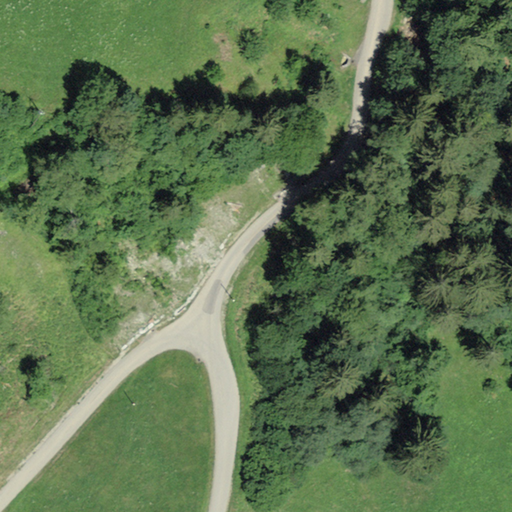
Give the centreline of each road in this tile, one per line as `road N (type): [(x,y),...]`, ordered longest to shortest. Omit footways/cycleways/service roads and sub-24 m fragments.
road 1 (unclassified): [(192,341),(231,247),(334,166),(368,95),(382,0)]
road 2 (unclassified): [(192,341),(159,344),(120,371),(0,502)]
road 3 (unclassified): [(216,511),(220,370),(214,353),(192,341)]
